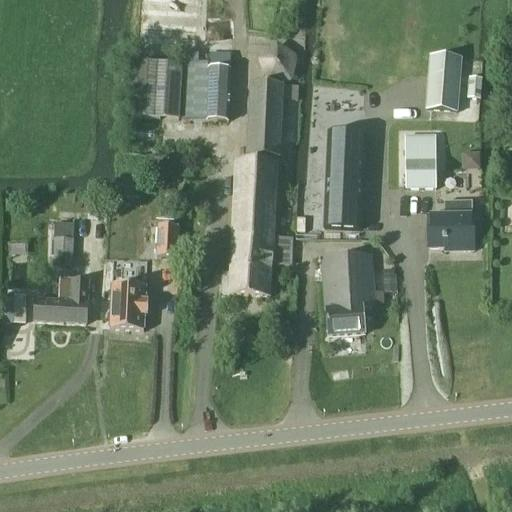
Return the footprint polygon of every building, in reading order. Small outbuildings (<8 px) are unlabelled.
[(291,85),(298,61),(277,46),(257,62),(267,86),(291,85)] [(209,56),(208,66),(184,65),(183,71),(180,122),(206,122),(206,124),(228,124),(231,57),(209,56)] [(458,115),(462,61),(429,58),(425,113),(458,115)] [(179,122),(182,67),(133,64),(130,120),(179,122)] [(468,80),(466,101),(479,102),(480,102),(482,81),(481,81),(468,80)] [(250,87),(247,160),(279,161),(280,143),(281,103),(298,103),(298,89),(282,88),(250,87)] [(329,136),(325,233),(361,235),(365,138),(329,136)] [(405,139),(404,167),(405,192),(435,192),(435,167),(434,139),(405,139)] [(290,268),(291,243),(273,242),(276,166),(236,164),(230,278),(223,278),(222,296),(229,296),(229,298),(269,300),(271,267),(290,268)] [(125,182),(125,199),(139,200),(140,195),(147,195),(148,182),(140,182),(125,182)] [(428,219),(429,252),(456,251),(456,254),(473,254),(472,205),(444,205),(443,219),(428,219)] [(42,226),(42,241),(54,242),(53,263),(53,269),(72,270),(74,227),(42,226)] [(157,229),(155,260),(177,261),(179,230),(157,229)] [(363,312),(373,312),(370,259),(322,261),(328,339),(364,337),(363,312)] [(59,287),(59,306),(53,305),(35,304),(34,325),(61,326),(85,328),(87,284),(72,283),(73,278),(60,278),(60,282),(59,287)] [(111,289),(109,332),(143,333),(144,317),(148,317),(149,306),(145,306),(145,290),(111,289)] [(1,297),(0,325),(13,326),(25,327),(26,298),(14,298),(1,297)]
